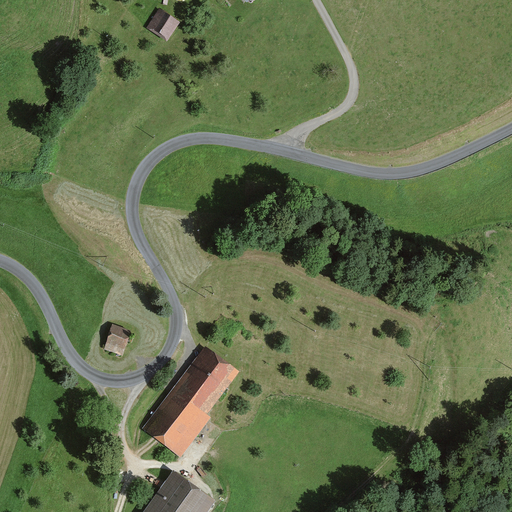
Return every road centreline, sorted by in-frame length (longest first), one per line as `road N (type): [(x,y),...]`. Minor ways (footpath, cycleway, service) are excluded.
road 1 (tertiary): [(511,127),(441,161),(396,172),(215,137),(169,145),(145,166),(131,205),(137,236),(170,292),(175,326),(166,352),(132,378),(105,379),(76,363),(32,284),(0,260)]
road 2 (track): [(316,0),(351,67),(353,94),(280,149)]
road 3 (track): [(96,376),(127,460),(119,511)]
